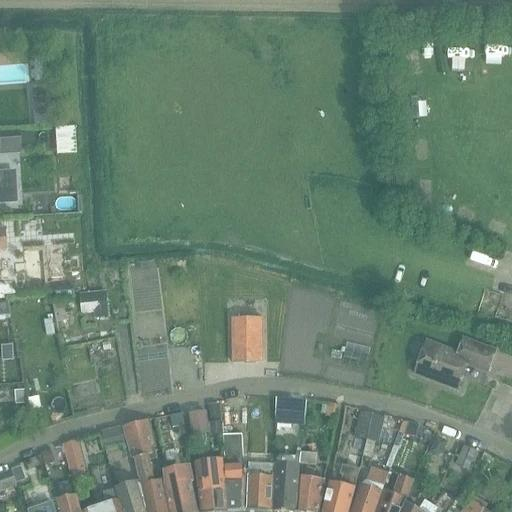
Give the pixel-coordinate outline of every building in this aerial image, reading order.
[(49,121),(47,87),(31,88),(33,121),(49,121)] [(59,142),(79,142),(79,114),(59,115),(59,142)] [(19,131),(0,132),(0,145),(19,145),(19,134),(19,131)] [(0,171),(0,204),(16,204),(14,171),(0,171)] [(3,286),(0,284),(0,249),(4,249),(3,230),(0,230),(0,299),(3,299),(3,295),(15,295),(7,286),(3,286)] [(109,317),(107,291),(80,294),(82,314),(94,313),(95,319),(109,317)] [(263,363),(262,319),(232,319),(232,364),(263,363)] [(466,366),(487,374),(495,352),(463,340),(458,354),(427,343),(415,374),(458,390),(466,366)] [(23,391),(15,392),(15,405),(24,404),(23,391)] [(277,414),(276,424),(303,427),(304,417),(306,401),(279,399),(277,414)] [(220,422),(219,407),(209,408),(211,423),(221,422),(220,422)] [(368,441),(375,415),(360,411),(354,438),(368,441)] [(170,416),(173,428),(185,425),(182,413),(170,416)] [(191,415),(194,434),(208,432),(206,413),(191,415)] [(375,415),(368,441),(379,444),(385,417),(375,415)] [(148,421),(124,427),(128,443),(133,460),(135,459),(140,481),(147,511),(168,511),(161,480),(154,482),(149,461),(157,458),(154,447),(155,447),(148,421)] [(208,423),(209,435),(224,434),(222,422),(211,423),(208,423)] [(124,427),(102,433),(106,449),(128,443),(124,427)] [(223,435),(224,457),(243,456),(243,434),(223,435)] [(448,442),(436,437),(428,454),(435,457),(442,454),(448,442)] [(62,445),(72,486),(88,482),(78,441),(62,445)] [(477,452),(464,447),(456,465),(468,471),(477,452)] [(45,465),(52,463),(49,452),(42,454),(45,465)] [(300,465),(315,467),(316,456),(301,454),(300,465)] [(222,460),(195,463),(197,477),(201,511),(236,511),(244,511),(242,481),(225,482),(225,480),(224,474),(222,460)] [(274,479),(273,511),(280,511),(295,511),(299,476),(300,465),(275,463),(274,479)] [(249,511),(272,511),(274,464),(250,464),(249,476),(249,511)] [(225,466),(226,480),(242,480),(241,465),(225,466)] [(322,511),(348,511),(359,470),(342,466),(337,484),(329,482),(322,511)] [(165,486),(171,511),(197,511),(191,483),(193,482),(189,467),(164,472),(165,486)] [(20,468),(13,471),(17,482),(25,479),(20,468)] [(351,511),(375,511),(384,483),(388,474),(370,468),(362,493),(358,492),(351,511)] [(12,471),(0,475),(0,492),(17,486),(12,471)] [(399,511),(404,501),(413,480),(400,475),(393,493),(384,489),(376,511),(399,511)] [(299,476),(295,511),(317,511),(324,480),(299,476)] [(147,511),(140,481),(117,489),(121,500),(120,501),(122,507),(122,511),(147,511)] [(77,494),(57,500),(60,511),(81,511),(77,494)] [(487,511),(470,500),(462,511),(449,511),(448,511),(447,511),(487,511)] [(120,501),(86,511),(122,511),(122,507),(120,501)] [(426,511),(431,505),(425,501),(419,510),(404,501),(399,511),(426,511)]
